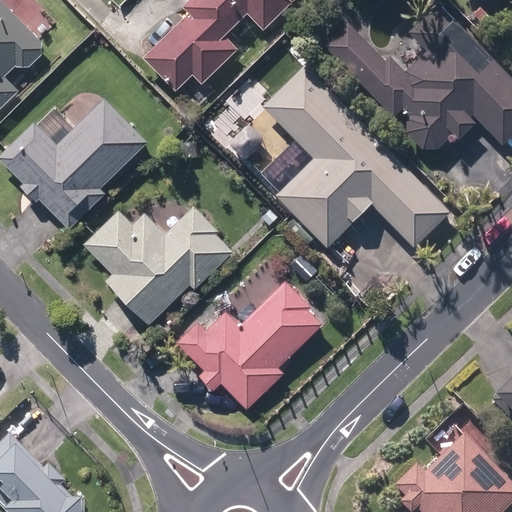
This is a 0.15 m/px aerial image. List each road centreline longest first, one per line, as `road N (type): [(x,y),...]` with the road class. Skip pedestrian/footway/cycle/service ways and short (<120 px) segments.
road 1 (residential): [(511,258),(270,497)]
road 2 (residential): [(0,286),(208,499)]
